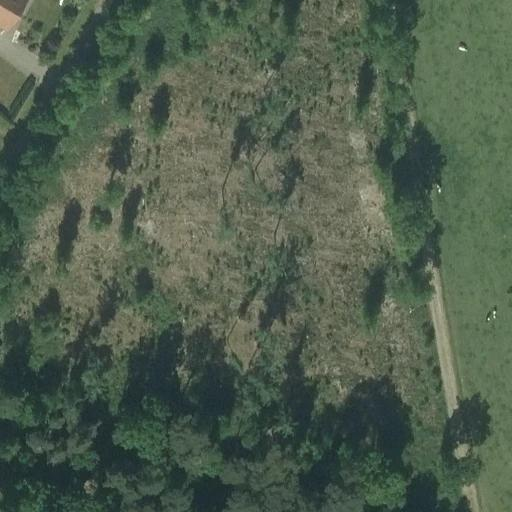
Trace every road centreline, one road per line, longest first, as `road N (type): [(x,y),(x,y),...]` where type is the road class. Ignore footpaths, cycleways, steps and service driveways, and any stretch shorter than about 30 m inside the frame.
road 1 (track): [(474,511),(386,0)]
road 2 (unclassified): [(0,180),(110,0)]
